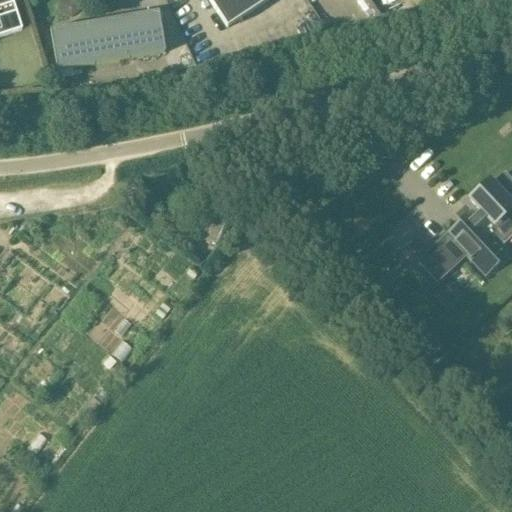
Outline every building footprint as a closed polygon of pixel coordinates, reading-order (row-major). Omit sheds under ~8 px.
[(6,0),(0,0),(0,38),(21,31),(12,5),(8,6),(6,0)] [(207,0),(227,30),(271,0),(207,0)] [(359,0),(360,1),(357,3),(365,14),(369,11),(376,21),(385,14),(374,0),(359,0)] [(74,78),(73,71),(165,55),(158,14),(49,32),(56,73),(59,73),(60,80),(74,78)] [(437,285),(465,258),(478,272),(484,278),(510,254),(489,231),(494,227),(493,226),(511,208),(511,206),(511,205),(511,204),(511,182),(504,174),(493,185),(490,183),(470,202),(480,212),(474,216),(472,213),(417,264),(437,285)] [(222,240),(228,242),(229,238),(224,236),(232,218),(218,212),(204,242),(219,248),(222,240)] [(369,315),(376,310),(384,303),(372,289),(364,296),(357,301),(369,315)]
